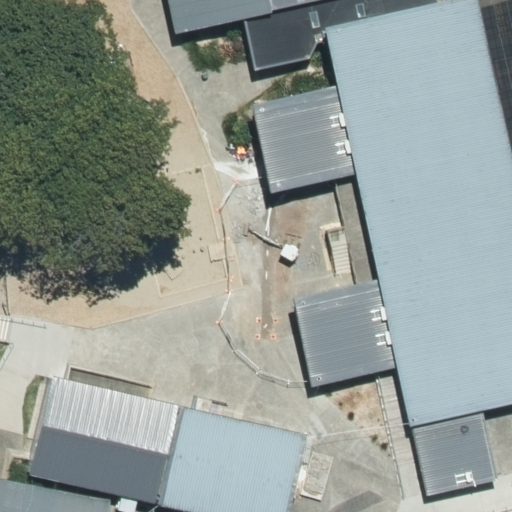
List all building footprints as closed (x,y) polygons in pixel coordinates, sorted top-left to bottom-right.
[(323,42),(332,82),(246,102),(266,188),(350,169),(374,278),(289,298),(308,382),(392,363),(406,426),(412,425),(427,492),(496,476),(480,407),(511,400),(511,177),(472,0),(164,0),(172,29),(246,12),(257,57),(323,42)] [(202,173),(105,197),(135,319),(233,295),(211,209),(230,204),(223,180),(204,185),(202,173)] [(311,192),(245,208),(257,260),(323,245),(311,192)] [(98,235),(0,248),(0,357),(113,342),(98,235)] [(284,511),(303,434),(46,373),(23,468),(210,511),(284,511)]
